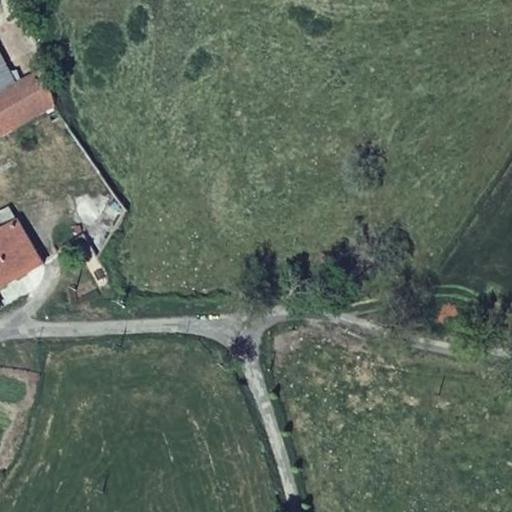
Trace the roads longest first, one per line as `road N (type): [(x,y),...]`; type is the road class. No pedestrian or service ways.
road 1 (unclassified): [(0,337),(261,328)]
road 2 (unclassified): [(261,328),(511,347)]
road 3 (unclassified): [(300,511),(261,328)]
